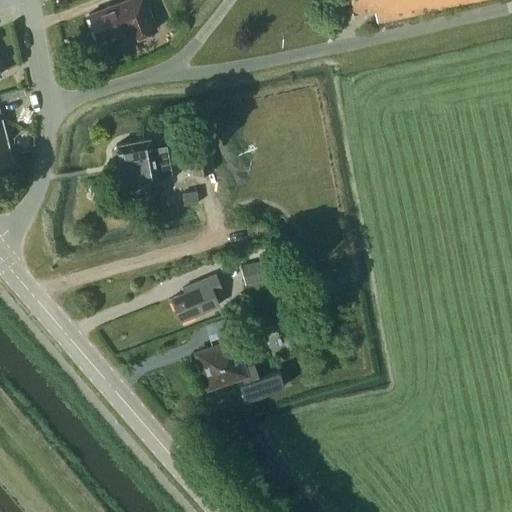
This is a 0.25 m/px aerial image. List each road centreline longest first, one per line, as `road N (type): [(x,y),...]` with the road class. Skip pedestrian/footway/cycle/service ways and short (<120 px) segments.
road 1 (unclassified): [(192,481),(0,255)]
road 2 (residential): [(0,238),(27,208),(45,146),(44,77),(29,0)]
